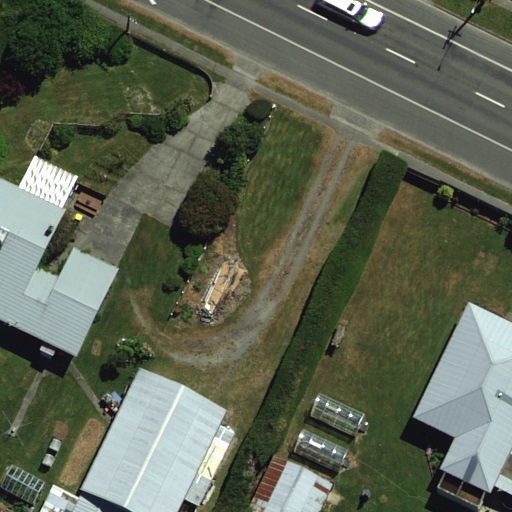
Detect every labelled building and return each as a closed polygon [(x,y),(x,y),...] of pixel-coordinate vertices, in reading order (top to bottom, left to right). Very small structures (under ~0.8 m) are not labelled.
[(15,195),(0,188),(0,346),(72,377),(116,273),(48,245),(77,176),(31,157),(15,195)] [(511,449),(511,333),(463,310),(406,429),(448,449),(431,485),(484,509),(511,449)] [(75,501),(69,511),(183,511),(186,505),(199,511),(234,435),(221,429),(229,412),(135,369),(75,501)] [(319,511),(349,449),(295,424),(253,511),(319,511)] [(48,479),(12,461),(0,483),(0,489),(34,507),(48,479)] [(69,511),(75,501),(46,487),(34,511),(69,511)]
